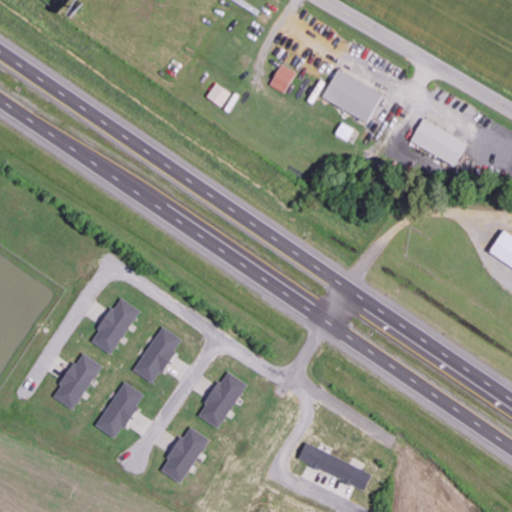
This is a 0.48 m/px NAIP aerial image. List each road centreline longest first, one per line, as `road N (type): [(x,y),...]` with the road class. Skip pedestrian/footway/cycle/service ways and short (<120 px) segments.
road 1 (trunk): [(0,95),(511,444)]
road 2 (trunk): [(511,399),(0,51)]
road 3 (tertiary): [(511,111),(322,0)]
